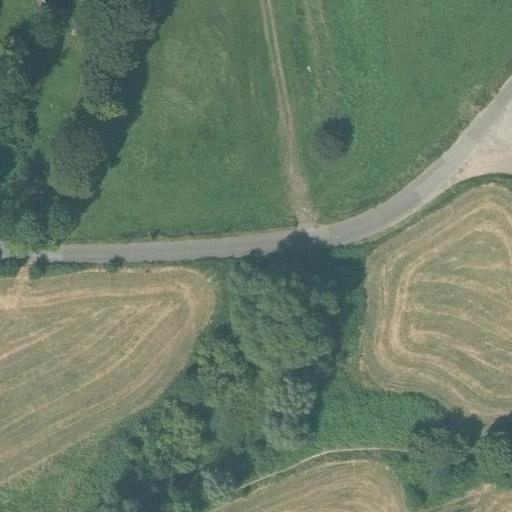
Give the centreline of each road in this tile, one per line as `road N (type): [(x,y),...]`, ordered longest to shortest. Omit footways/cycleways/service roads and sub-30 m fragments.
road 1 (unclassified): [(0,256),(330,242),(396,209),(511,92)]
road 2 (unknown): [(511,461),(347,452),(313,458),(185,511)]
